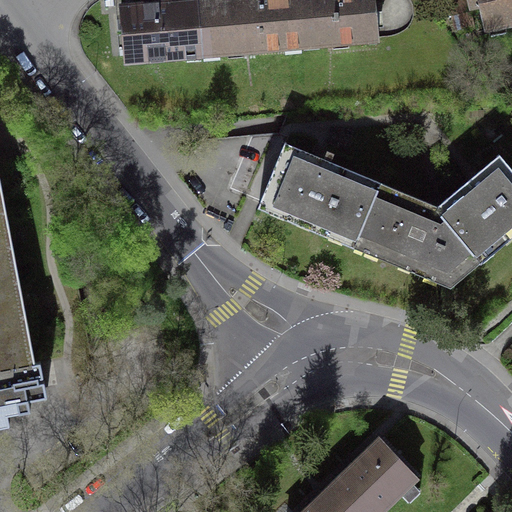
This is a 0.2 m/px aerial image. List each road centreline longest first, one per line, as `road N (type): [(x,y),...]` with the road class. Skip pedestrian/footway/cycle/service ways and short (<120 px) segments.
road 1 (tertiary): [(321,359),(219,284),(25,25)]
road 2 (tertiary): [(109,511),(321,359)]
road 3 (tertiary): [(511,437),(460,387),(423,369),(364,355),(321,359)]
